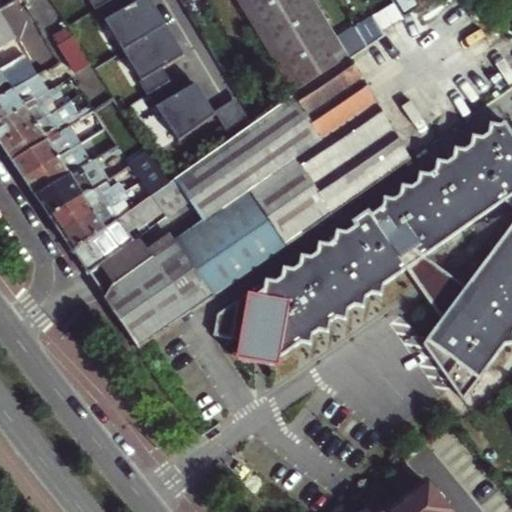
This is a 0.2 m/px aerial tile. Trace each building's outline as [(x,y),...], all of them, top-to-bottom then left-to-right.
[(94,0),(99,8),(113,0),(94,0)] [(125,51),(166,27),(149,0),(139,0),(126,9),(120,0),(113,0),(99,8),(106,20),(125,51)] [(323,16),(312,0),(236,0),(269,53),(323,16)] [(426,30),(446,16),(435,0),(432,0),(421,7),(415,11),(426,30)] [(402,18),(396,9),(375,23),(383,36),(402,18)] [(414,38),(426,30),(415,11),(402,18),(414,38)] [(102,296),(138,348),(411,160),(349,59),(341,46),(323,16),(269,53),(295,96),(169,185),(150,198),(131,212),(118,221),(73,253),(89,276),(98,269),(128,248),(123,240),(155,216),(178,200),(184,208),(198,226),(141,265),(110,285),(102,296)] [(375,23),(359,34),(366,47),(383,36),(375,23)] [(151,93),(170,81),(162,69),(184,56),(166,27),(125,51),(143,81),(151,93)] [(359,34),(341,46),(349,59),(366,47),(359,34)] [(84,83),(98,74),(76,39),(61,48),(84,83)] [(0,98),(29,81),(35,78),(27,65),(30,63),(25,56),(0,69),(0,98)] [(0,98),(0,122),(40,98),(58,87),(56,82),(37,93),(29,81),(0,98)] [(178,95),(170,81),(151,93),(159,107),(180,141),(216,120),(195,85),(178,95)] [(229,124),(250,113),(240,96),(220,107),(229,124)] [(0,122),(0,142),(2,145),(51,114),(40,98),(0,122)] [(58,126),(67,120),(60,108),(51,114),(58,126)] [(2,145),(13,163),(80,120),(76,114),(67,120),(58,126),(51,114),(2,145)] [(13,163),(25,180),(74,149),(89,140),(80,128),(85,125),(81,120),(80,120),(13,163)] [(367,209),(349,220),(353,225),(255,294),(248,293),(236,360),(278,367),(280,359),(301,344),(310,346),(312,336),(318,332),(328,333),(329,324),(335,319),(346,320),(346,311),(352,307),(362,309),(364,299),(370,295),(379,297),(381,287),(403,271),(441,321),(423,345),(463,401),(504,345),(511,343),(511,335),(511,334),(511,333),(511,135),(504,124),(370,214),(367,209)] [(36,197),(50,218),(97,188),(107,182),(95,162),(117,147),(117,146),(102,155),(36,197)] [(25,180),(36,197),(102,155),(98,150),(81,160),(74,149),(25,180)] [(150,198),(169,185),(150,155),(131,167),(150,198)] [(50,218),(61,235),(125,193),(133,187),(130,182),(104,198),(97,188),(50,218)] [(61,235),(73,253),(118,221),(111,209),(124,201),(128,198),(125,193),(61,235)] [(155,216),(161,224),(184,208),(178,200),(155,216)] [(118,221),(131,212),(124,201),(111,209),(118,221)] [(98,269),(110,285),(141,265),(128,248),(98,269)] [(450,511),(428,484),(392,511),(450,511)]
